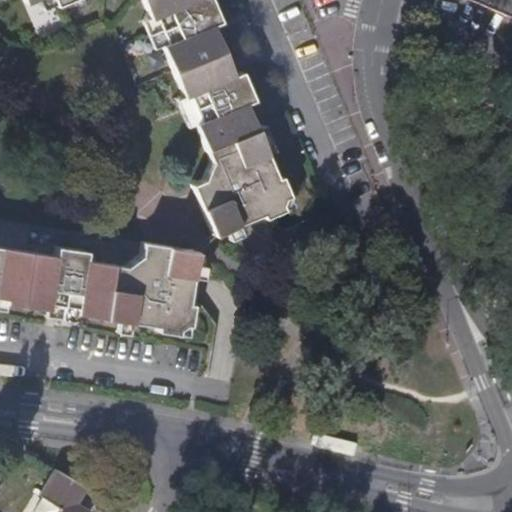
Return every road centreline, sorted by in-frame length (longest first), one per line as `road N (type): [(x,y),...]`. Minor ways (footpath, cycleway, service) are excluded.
road 1 (residential): [(384,131),(511,447)]
road 2 (unclassified): [(503,501),(404,489),(200,439)]
road 3 (unclassified): [(200,439),(0,411)]
road 4 (residential): [(384,131),(511,89)]
road 5 (residential): [(380,0),(371,62),(384,131)]
